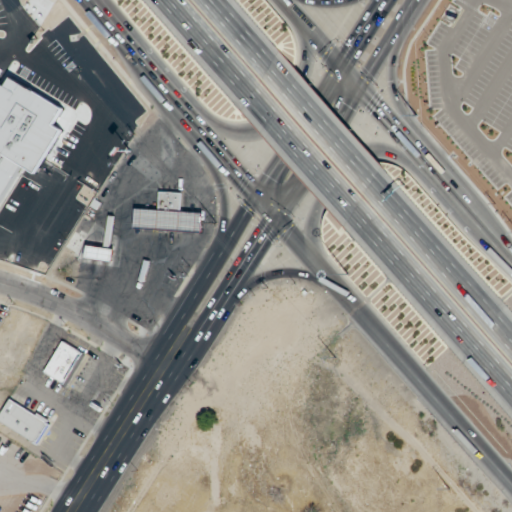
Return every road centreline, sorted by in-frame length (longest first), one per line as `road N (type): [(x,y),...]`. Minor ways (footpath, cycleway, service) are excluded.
road 1 (secondary): [(91,0),(511,481)]
road 2 (secondary): [(511,258),(282,0)]
road 3 (secondary): [(172,96),(234,129),(251,131),(278,115),(308,60),(308,42),(282,0)]
road 4 (motorway): [(357,220),(511,396)]
road 5 (secondary): [(383,0),(258,194)]
road 6 (secondary): [(433,167),(398,152),(365,153),(329,185),(313,231),(337,286)]
road 7 (secondary): [(275,216),(399,31)]
road 8 (motorway): [(511,330),(380,182)]
road 9 (secondary): [(258,194),(184,314),(166,366)]
road 10 (residential): [(0,281),(84,314),(166,366)]
road 11 (secondary): [(166,366),(205,327),(275,216)]
road 12 (secondary): [(172,96),(218,168),(227,217),(219,259)]
road 13 (secondary): [(75,511),(166,366)]
road 14 (motorway): [(259,104),(357,220)]
road 15 (motorway): [(380,182),(280,68)]
road 16 (secondary): [(433,167),(401,117),(393,72),(399,31)]
road 17 (motorway): [(166,0),(259,104)]
road 18 (secondary): [(223,299),(292,273),(337,286)]
